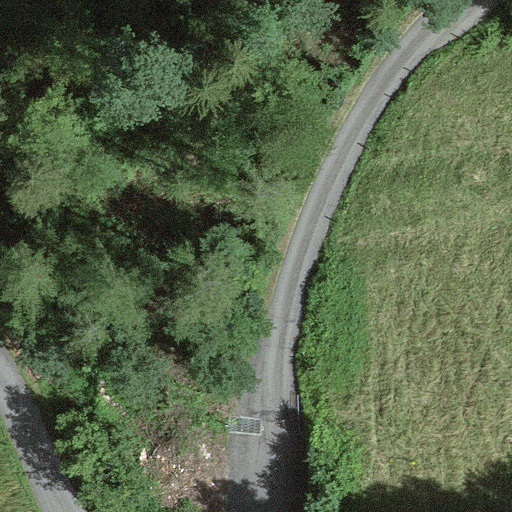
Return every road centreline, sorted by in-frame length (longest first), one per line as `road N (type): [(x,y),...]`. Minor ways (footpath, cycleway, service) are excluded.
road 1 (residential): [(458,0),(397,59),(334,167),(278,324),(265,511)]
road 2 (residential): [(61,511),(0,378)]
